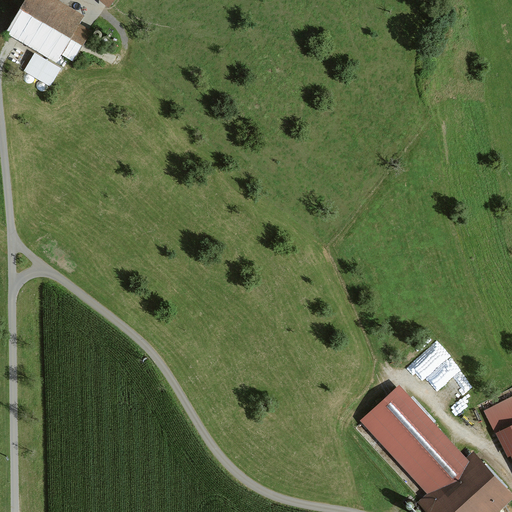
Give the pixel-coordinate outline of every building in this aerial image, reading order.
[(54,0),(23,0),(4,33),(55,64),(61,56),(71,63),(89,31),(79,26),(84,17),(54,0)] [(97,0),(108,8),(114,0),(97,0)] [(464,372),(440,388),(452,405),(475,389),(464,372)] [(397,384),(360,422),(426,495),(416,505),(422,511),(497,511),(511,499),(511,496),(473,452),(466,459),(397,384)] [(511,394),(482,413),(511,465),(511,394)]
